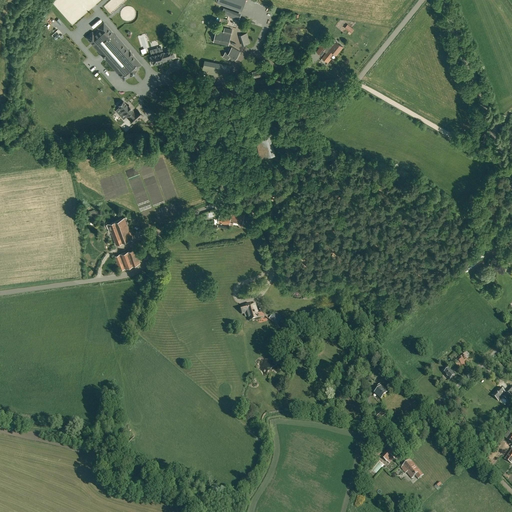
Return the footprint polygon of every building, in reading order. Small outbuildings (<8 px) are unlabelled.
[(216,0),(216,1),(218,1),(217,3),(242,12),(245,0),(216,0)] [(224,9),(222,14),(239,20),(241,15),(224,9)] [(92,32),(86,37),(101,54),(100,54),(102,55),(104,58),(105,59),(124,80),(130,75),(131,76),(137,71),(136,70),(141,65),(133,56),(134,55),(130,50),(129,51),(115,36),(104,22),(98,28),(100,30),(94,34),(92,32)] [(232,30),(225,28),(224,32),(216,30),(214,42),(229,46),(232,30)] [(330,45),(324,40),(319,47),(324,52),(324,51),(330,45)] [(336,55),(343,47),(337,42),(333,46),(332,45),(331,46),(330,45),(324,51),(326,53),(322,58),(327,62),(330,58),(329,58),(333,52),(336,55)] [(229,57),(235,61),(240,52),(232,47),(228,54),(225,52),(222,57),(228,60),(229,57)] [(155,53),(155,55),(151,56),(151,57),(150,57),(151,63),(153,63),(153,64),(166,60),(166,59),(167,59),(166,58),(168,58),(174,57),(172,49),(166,51),(167,52),(164,53),(164,52),(163,52),(162,51),(155,53)] [(233,75),(235,67),(231,66),(205,61),(203,69),(217,72),(233,75)] [(144,103),(151,99),(145,90),(139,94),(144,103)] [(127,116),(128,116),(130,118),(129,118),(134,123),(143,115),(138,110),(135,113),(133,111),(132,109),(132,108),(130,106),(128,107),(123,101),(122,102),(121,101),(118,104),(119,105),(118,106),(121,110),(120,111),(126,117),(127,116)] [(276,198),(275,197),(279,193),(275,190),(271,195),(269,197),(273,201),(276,198)] [(89,211),(89,213),(80,216),(83,221),(100,216),(98,210),(96,211),(95,209),(89,211)] [(234,222),(239,223),(239,226),(242,226),(244,215),(239,214),(239,216),(231,215),(231,218),(219,216),(218,226),(229,228),(230,224),(233,225),(234,222)] [(125,217),(108,224),(116,244),(133,238),(130,230),(129,230),(127,224),(128,223),(125,217)] [(163,242),(168,245),(172,239),(168,235),(163,242)] [(115,256),(120,270),(140,263),(135,250),(134,249),(115,256)] [(479,249),(476,252),(461,265),(466,272),(485,255),(479,249)] [(255,320),(255,319),(265,317),(263,312),(258,314),(255,304),(240,308),(240,310),(241,313),(242,314),(243,314),(244,315),(244,314),(245,317),(248,317),(249,321),(252,320),(253,321),(255,320)] [(277,325),(280,322),(281,321),(282,319),(273,313),(269,319),(277,325)] [(462,353),(457,356),(454,353),(449,357),(450,359),(452,358),(453,359),(454,357),(455,358),(451,361),(459,369),(469,361),(462,353)] [(374,378),(380,371),(379,370),(382,367),(378,364),(370,374),(374,378)] [(444,369),(446,371),(444,373),(449,380),(454,375),(448,369),(446,367),(444,369)] [(381,399),(386,393),(384,391),(385,390),(380,385),(377,388),(378,390),(375,393),(381,399)] [(511,398),(509,396),(511,392),(511,388),(510,387),(505,392),(506,393),(505,394),(499,388),(492,395),(498,401),(503,397),(508,401),(511,398)] [(384,428),(388,424),(382,418),(387,413),(384,410),(376,418),(379,421),(378,422),(384,428)] [(395,454),(393,452),(388,448),(381,456),(386,461),(386,460),(388,462),(395,454)] [(415,476),(416,477),(418,479),(423,475),(410,459),(401,467),(412,478),(415,476)]
